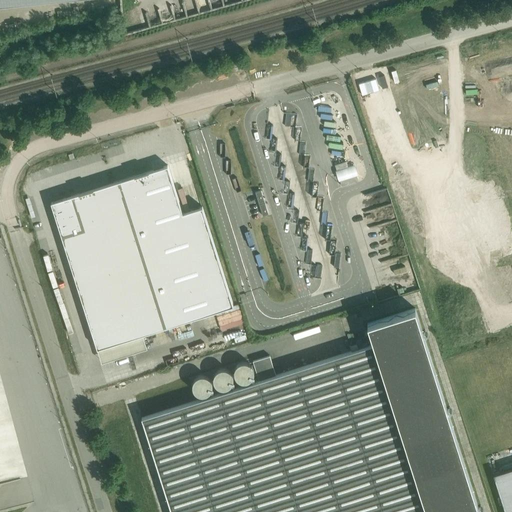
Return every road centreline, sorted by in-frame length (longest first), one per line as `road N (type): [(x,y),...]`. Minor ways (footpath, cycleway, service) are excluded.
road 1 (unclassified): [(104,511),(9,212),(15,165),(41,147),(511,16)]
road 2 (unknown): [(196,104),(257,311),(276,317),(311,305)]
road 3 (unknown): [(311,305),(249,122),(274,100)]
road 4 (unknown): [(343,297),(274,100)]
road 5 (unknown): [(338,195),(295,97),(342,84)]
road 6 (unknown): [(342,84),(372,174),(365,186),(338,195)]
